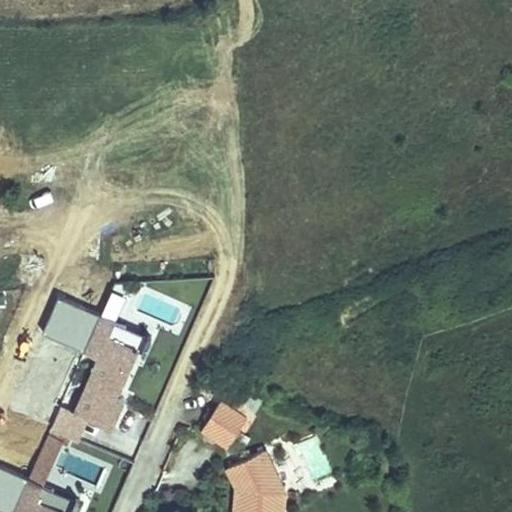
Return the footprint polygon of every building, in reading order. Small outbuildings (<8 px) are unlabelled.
[(96,389),(117,341),(88,328),(94,314),(78,308),(62,344),(77,351),(53,404),(62,407),(91,420),(103,392),(96,389)] [(124,344),(130,331),(94,314),(88,328),(117,341),(124,344)] [(50,381),(67,347),(51,339),(34,373),(50,381)] [(191,394),(177,418),(206,435),(220,411),(211,406),(217,396),(202,387),(196,397),(191,394)] [(51,431),(62,407),(53,404),(39,397),(28,421),(51,431)] [(237,436),(201,456),(214,483),(212,511),(259,511),(262,485),(237,436)] [(41,511),(44,507),(15,494),(21,480),(5,474),(0,485),(0,511),(41,511)] [(51,510),(57,497),(21,480),(15,494),(44,507),(51,510)]
